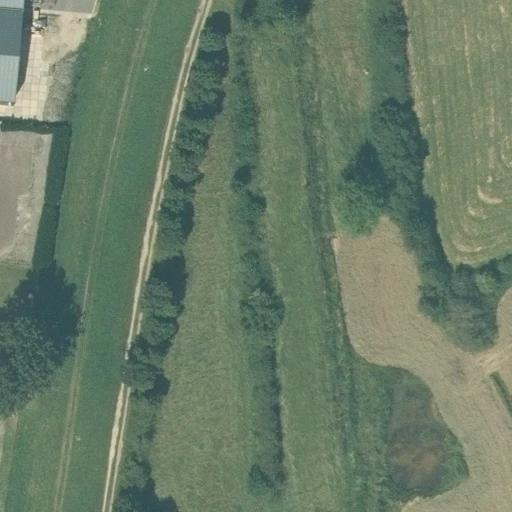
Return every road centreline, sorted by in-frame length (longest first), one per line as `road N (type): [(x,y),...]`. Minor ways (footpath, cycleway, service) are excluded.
road 1 (track): [(206,0),(129,329),(109,511)]
road 2 (track): [(150,0),(100,190),(53,511)]
